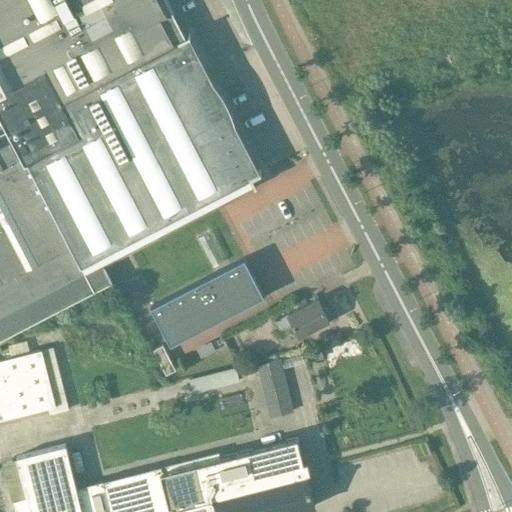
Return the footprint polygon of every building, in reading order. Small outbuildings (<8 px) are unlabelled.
[(0,317),(258,184),(253,176),(262,171),(261,169),(256,171),(187,37),(191,35),(190,33),(181,37),(176,27),(178,26),(166,2),(164,2),(162,0),(0,0),(0,114),(22,157),(17,160),(9,145),(0,149),(0,317)] [(150,305),(170,344),(264,296),(244,257),(150,305)] [(319,298),(288,314),(275,320),(280,330),(293,323),(299,336),(330,320),(319,298)] [(163,345),(153,350),(166,375),(175,370),(163,345)] [(55,405),(41,349),(0,359),(0,419),(0,420),(55,405)] [(280,359),(257,365),(260,377),(283,371),(280,359)] [(13,502),(15,511),(289,511),(315,505),(295,437),(77,494),(64,444),(16,457),(27,498),(13,502)]
